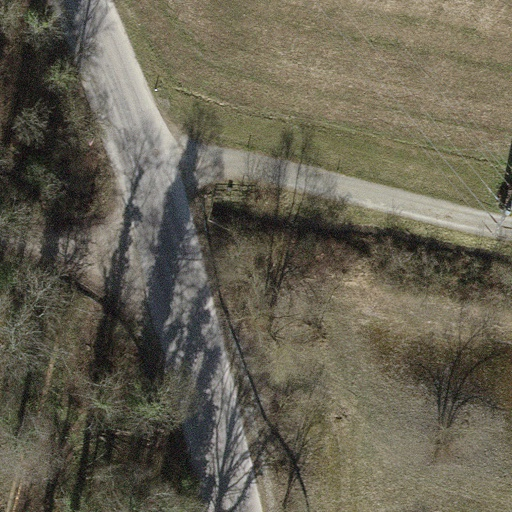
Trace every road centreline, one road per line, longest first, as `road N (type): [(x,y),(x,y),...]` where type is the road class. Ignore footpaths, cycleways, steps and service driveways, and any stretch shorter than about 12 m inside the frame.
road 1 (track): [(74,0),(136,140),(233,511)]
road 2 (track): [(511,209),(136,140)]
road 3 (track): [(0,236),(171,260)]
